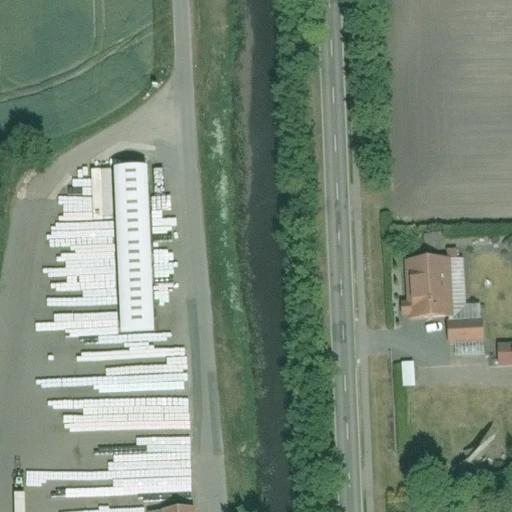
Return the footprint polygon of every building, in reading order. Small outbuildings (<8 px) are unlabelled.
[(146,172),(112,174),(120,334),(153,333),(146,172)] [(402,324),(452,322),(449,259),(399,262),(402,324)] [(481,323),(446,327),(448,346),(483,342),(481,323)] [(511,346),(498,347),(498,367),(511,366),(511,346)] [(113,511),(117,445),(92,444),(92,459),(43,457),(42,487),(48,488),(47,507),(57,508),(57,511),(58,511),(69,511),(70,506),(90,507),(90,509),(99,509),(99,511),(113,511)]
